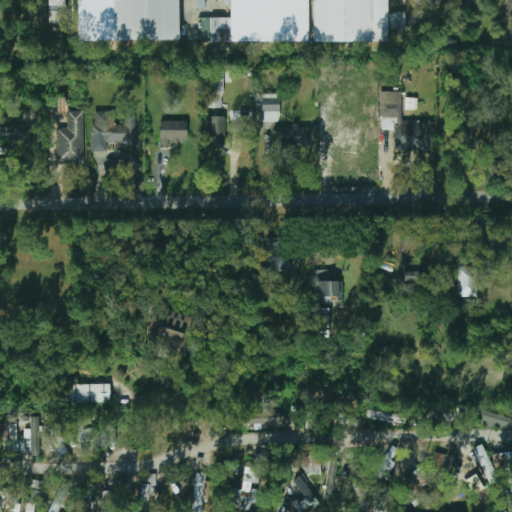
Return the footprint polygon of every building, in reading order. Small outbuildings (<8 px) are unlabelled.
[(65,0),(49,0),(49,24),(65,24),(65,0)] [(177,0),(113,0),(114,40),(178,40),(177,0)] [(309,0),(230,0),(230,42),(309,41),(309,0)] [(314,0),(314,42),(388,42),(388,0),(314,0)] [(224,94),(224,71),(208,71),(208,94),(224,94)] [(405,121),(405,92),(382,92),(382,127),(401,127),(400,149),(433,149),(434,121),(405,121)] [(263,122),(280,122),(279,97),(263,98),(263,122)] [(57,127),(57,164),(85,164),(85,110),(68,110),(68,127),(57,127)] [(93,141),(133,144),(135,122),(115,120),(116,113),(95,111),(93,141)] [(230,147),(230,115),(209,115),(209,147),(230,147)] [(187,121),(159,121),(159,143),(187,143),(187,121)] [(0,143),(39,143),(39,124),(0,123),(0,143)] [(482,145),(478,125),(464,127),(467,147),(482,145)] [(310,146),(310,127),(279,127),(279,146),(310,146)] [(360,147),(360,131),(334,131),(334,147),(360,147)] [(508,251),(509,232),(480,232),(480,243),(484,243),(484,251),(508,251)] [(283,244),(268,244),(268,268),(283,268),(283,244)] [(477,297),(477,267),(457,267),(457,297),(477,297)] [(420,286),(420,271),(405,271),(405,286),(420,286)] [(340,299),(340,281),(315,281),(315,299),(340,299)] [(194,318),(159,305),(146,342),(181,355),(194,318)] [(329,308),(315,307),(314,337),(328,337),(329,308)] [(110,384),(77,383),(77,377),(68,377),(68,402),(110,402),(110,384)] [(507,428),(510,417),(475,408),(472,420),(507,428)] [(280,409),(236,410),(236,424),(281,423),(280,409)] [(357,426),(359,417),(333,410),(330,419),(357,426)] [(398,421),(398,412),(366,411),(366,419),(398,421)] [(67,452),(54,412),(45,415),(57,455),(67,452)] [(80,450),(88,448),(87,441),(98,438),(95,424),(92,425),(89,413),(73,417),(80,450)] [(39,455),(40,416),(31,416),(31,428),(21,428),(21,450),(32,451),(31,455),(39,455)] [(3,451),(18,450),(17,423),(2,423),(3,451)] [(474,447),(483,473),(492,470),(483,444),(474,447)] [(397,448),(391,445),(375,472),(381,476),(397,448)] [(511,468),(511,452),(493,453),(494,469),(511,468)] [(301,456),(302,467),(307,467),(307,474),(321,474),(320,455),(301,456)] [(258,485),(260,461),(244,459),(242,492),(234,491),(233,508),(254,509),(255,485),(258,485)] [(335,465),(327,465),(326,499),(334,499),(335,465)] [(429,481),(420,467),(404,476),(419,500),(427,495),(422,486),(429,481)] [(211,473),(194,473),(193,511),(201,511),(202,499),(210,499),(211,473)] [(293,480),(303,497),(298,500),(303,509),(316,501),(301,475),(293,480)] [(351,479),(361,511),(369,509),(359,476),(351,479)] [(43,480),(32,479),(31,489),(27,489),(25,511),(33,511),(34,503),(41,504),(43,480)] [(59,511),(68,484),(60,482),(49,511),(59,511)] [(129,511),(129,482),(120,482),(120,511),(129,511)] [(112,490),(93,490),(93,506),(111,506),(112,490)] [(377,510),(383,511),(386,511),(390,500),(382,497),(377,510)]
